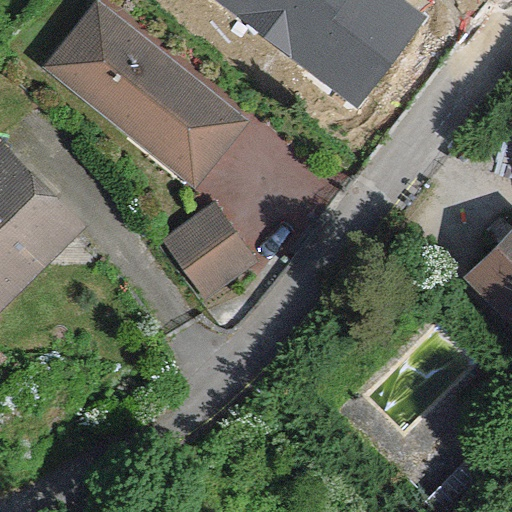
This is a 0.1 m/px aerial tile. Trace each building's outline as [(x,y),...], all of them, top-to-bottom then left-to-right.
[(327,0),(345,9),(349,0),(327,0)] [(237,120),(101,10),(58,63),(137,126),(151,125),(201,165),(237,120)] [(151,125),(137,126),(195,173),(201,165),(151,125)] [(16,152),(0,168),(0,312),(88,220),(16,152)] [(247,257),(214,213),(169,245),(201,290),(247,257)] [(511,229),(509,233),(484,261),(467,282),(511,328),(511,229)] [(466,475),(489,498),(494,493),(511,472),(487,451),(466,475)] [(476,511),(489,498),(466,475),(431,511),(476,511)]
